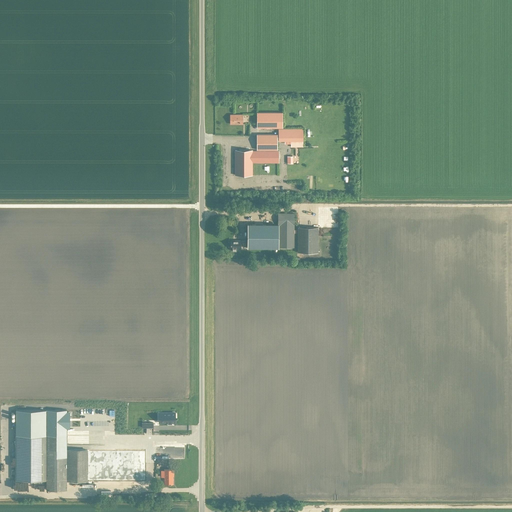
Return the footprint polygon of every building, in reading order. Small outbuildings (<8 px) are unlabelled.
[(283,112),(257,112),(257,127),(282,128),(283,112)] [(242,124),(242,115),(230,115),(230,124),(242,124)] [(304,140),(303,128),(279,129),(279,140),(291,141),(304,140)] [(277,134),(257,134),(257,149),(277,149),(277,134)] [(279,162),(279,151),(252,150),(252,149),(235,149),(235,174),(252,175),(252,162),(279,162)] [(294,230),(294,214),(278,213),(278,225),(279,225),(279,247),(294,247),(294,233),(297,233),(297,230),(294,230)] [(247,241),(247,246),(247,247),(277,247),(277,225),(247,225),(247,241)] [(318,228),(298,227),(298,253),(318,253),(318,228)] [(247,246),(247,241),(240,241),(230,241),(230,249),(231,249),(231,251),(237,251),(237,249),(240,249),(240,246),(247,246)] [(16,427),(16,435),(46,435),(67,435),(67,431),(67,429),(67,428),(68,428),(68,412),(67,412),(67,410),(16,410),(16,427)] [(168,423),(168,424),(168,423),(171,423),(171,424),(172,424),(172,423),(175,423),(175,413),(162,413),(162,423),(168,423)] [(16,435),(16,480),(46,480),(46,435),(16,435)] [(46,435),(46,480),(46,490),(66,490),(67,450),(67,435),(46,435)] [(88,480),(144,480),(144,451),(88,451),(88,480)] [(173,474),(173,469),(164,469),(164,471),(161,471),(161,477),(164,477),(164,484),(170,484),(170,485),(171,484),(173,484),(173,474)]
